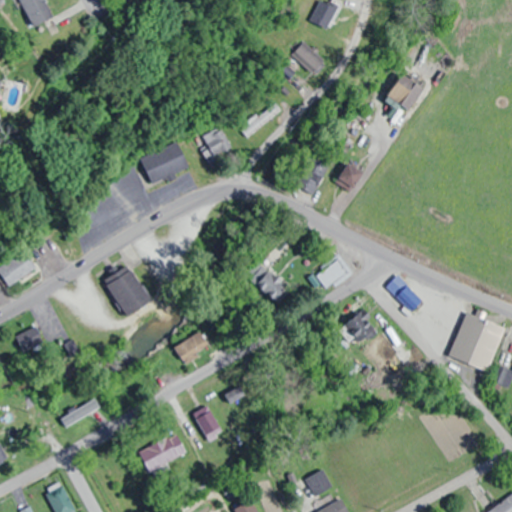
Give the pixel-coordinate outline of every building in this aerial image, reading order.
[(53,14),(45,0),(19,0),(33,25),(53,14)] [(409,109),(425,89),(404,73),(388,94),(409,109)] [(282,112),(275,102),(240,127),(247,137),(282,112)] [(228,152),(223,129),(207,132),(211,155),(228,152)] [(141,158),(153,185),(190,168),(178,141),(141,158)] [(300,174),(318,183),(328,165),(310,155),(300,174)] [(364,173),(350,161),(338,176),(351,188),(364,173)] [(0,270),(9,286),(38,269),(28,252),(0,267),(0,270)] [(349,270),(337,255),(313,272),(325,288),(349,270)] [(104,278),(125,316),(140,308),(119,270),(104,278)] [(412,311),(422,301),(396,276),(386,286),(412,311)] [(278,302),(284,293),(261,279),(255,288),(278,302)] [(504,326),(465,312),(449,360),(488,373),(504,326)] [(44,345),(34,326),(15,336),(25,355),(44,345)] [(174,346),(184,364),(210,349),(200,331),(174,346)] [(507,388),(511,378),(511,370),(499,364),(491,380),(507,388)] [(244,396),(240,387),(225,395),(229,404),(244,396)] [(99,406),(96,400),(69,412),(72,419),(99,406)] [(206,441),(222,433),(211,409),(195,417),(206,441)] [(31,432),(28,423),(1,432),(4,441),(31,432)] [(185,456),(177,434),(139,449),(147,471),(185,456)] [(334,490),(325,471),(292,486),(300,505),(334,490)] [(68,511),(76,506),(57,482),(42,494),(55,511),(68,511)] [(511,511),(511,494),(488,511),(511,511)] [(349,511),(342,499),(316,511),(349,511)] [(234,509),(235,511),(257,511),(252,501),(234,509)]
